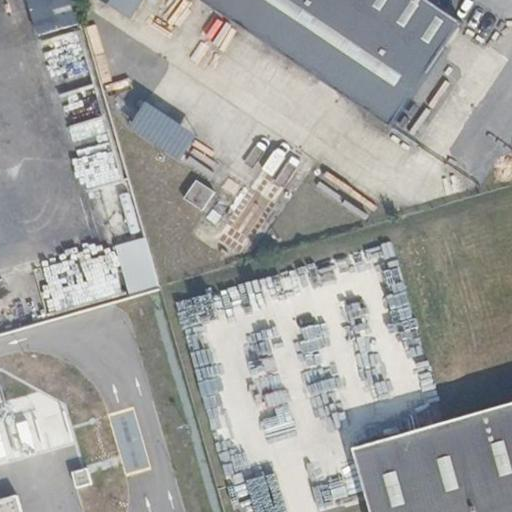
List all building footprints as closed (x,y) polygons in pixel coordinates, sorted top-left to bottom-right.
[(71,0),(28,0),(39,36),(78,24),(71,0)] [(141,0),(86,0),(123,27),(141,0)] [(199,0),(393,129),(463,24),(428,0),(199,0)] [(214,193),(196,181),(185,198),(203,211),(214,193)] [(113,223),(132,294),(161,286),(142,215),(113,223)] [(46,319),(130,295),(116,247),(33,270),(46,319)] [(238,359),(252,424),(287,417),(272,352),(238,359)] [(373,511),(511,511),(511,406),(356,451),(373,511)] [(275,426),(237,436),(241,449),(279,439),(275,426)] [(352,459),(325,466),(338,511),(347,511),(366,507),(352,459)]
